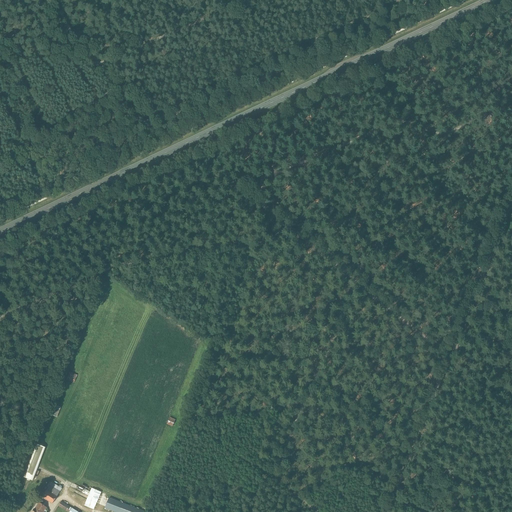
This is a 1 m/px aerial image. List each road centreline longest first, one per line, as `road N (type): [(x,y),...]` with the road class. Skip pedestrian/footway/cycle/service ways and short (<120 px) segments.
road 1 (secondary): [(0,231),(488,0)]
road 2 (track): [(0,155),(111,87),(56,0)]
road 3 (track): [(239,0),(99,62)]
road 4 (track): [(459,331),(511,199)]
